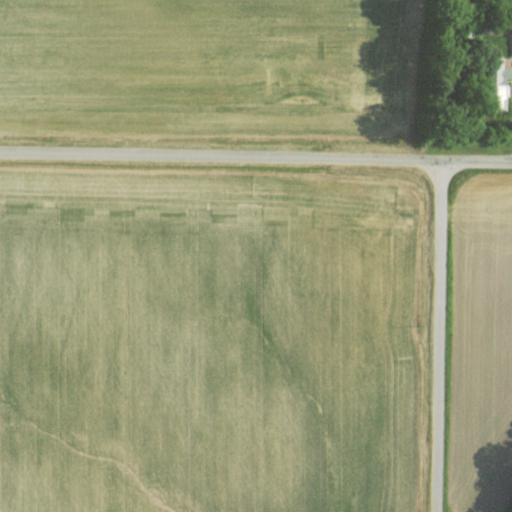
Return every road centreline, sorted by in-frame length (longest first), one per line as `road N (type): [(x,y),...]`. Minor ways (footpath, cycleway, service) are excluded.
road 1 (residential): [(511,160),(0,148)]
road 2 (residential): [(440,511),(444,160)]
